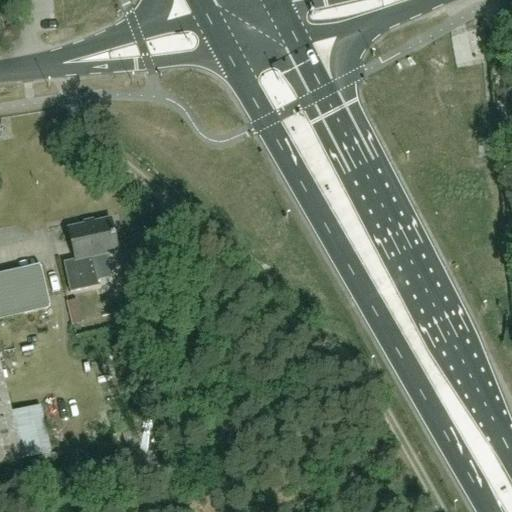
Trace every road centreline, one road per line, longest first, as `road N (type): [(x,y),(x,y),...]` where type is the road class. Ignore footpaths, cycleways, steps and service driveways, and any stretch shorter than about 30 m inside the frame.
road 1 (trunk): [(230,57),(486,511)]
road 2 (trunk): [(511,460),(298,41)]
road 3 (track): [(490,0),(511,244)]
road 4 (tertiary): [(30,69),(230,57)]
road 5 (secondary): [(298,41),(431,0)]
